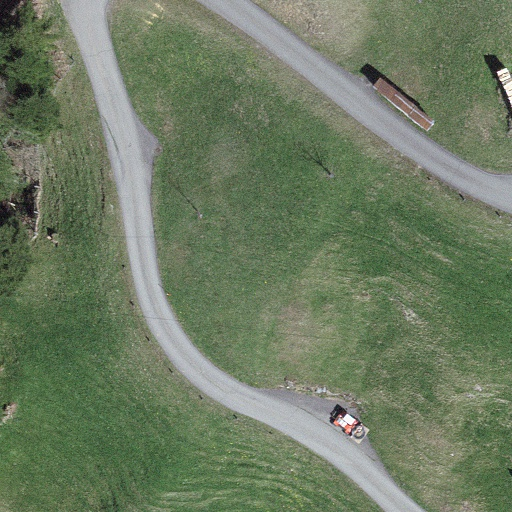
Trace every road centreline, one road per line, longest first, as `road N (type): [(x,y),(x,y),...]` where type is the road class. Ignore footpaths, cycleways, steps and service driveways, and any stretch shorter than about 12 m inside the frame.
road 1 (unclassified): [(408,511),(325,441),(219,387),(166,337),(142,269),(126,138),(86,0)]
road 2 (unclassified): [(226,0),(380,122),(511,195)]
